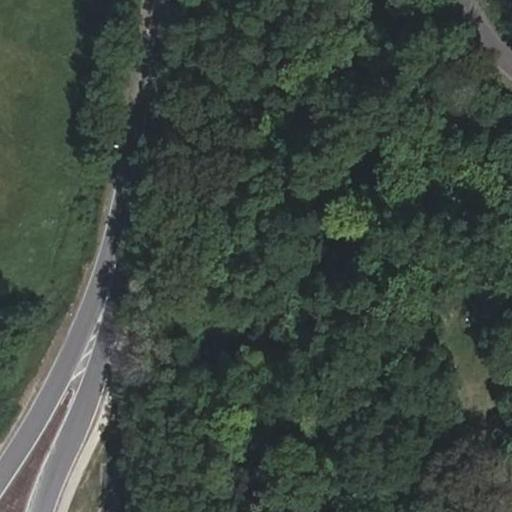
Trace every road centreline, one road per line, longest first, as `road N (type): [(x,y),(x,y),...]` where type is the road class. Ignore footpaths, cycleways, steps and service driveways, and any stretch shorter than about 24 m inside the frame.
road 1 (tertiary): [(49,511),(106,343),(124,226)]
road 2 (tertiary): [(124,226),(69,367),(0,480)]
road 3 (tertiary): [(166,0),(124,226)]
